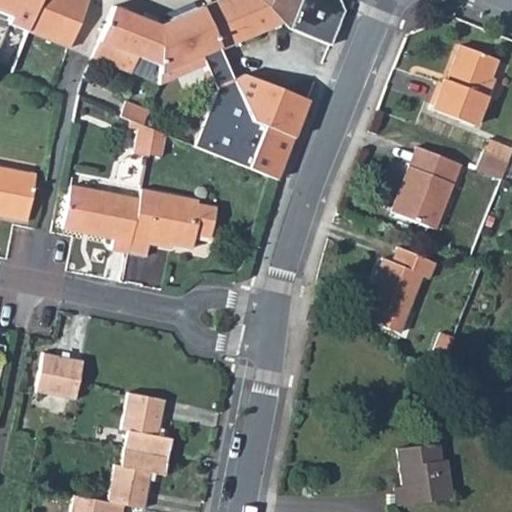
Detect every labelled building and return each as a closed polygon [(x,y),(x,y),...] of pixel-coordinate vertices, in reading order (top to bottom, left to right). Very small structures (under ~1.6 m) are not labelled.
[(0,0),(0,12),(10,16),(7,23),(26,31),(38,0),(0,0)] [(38,0),(26,31),(53,42),(68,48),(87,0),(38,0)] [(257,0),(216,0),(201,7),(219,49),(281,22),(257,0)] [(257,0),(281,22),(288,28),(328,45),(345,11),(339,0),(257,0)] [(111,7),(91,57),(130,74),(137,57),(157,65),(157,26),(111,7)] [(201,7),(157,26),(157,65),(158,83),(204,64),(215,88),(191,147),(275,180),(292,138),(250,122),(232,78),(219,49),(201,7)] [(442,78),(429,109),(472,126),(491,79),(487,77),(494,59),(459,45),(445,79),(442,78)] [(243,74),(232,78),(250,122),(292,138),(306,101),(243,74)] [(124,100),(117,117),(127,121),(141,126),(147,110),(124,100)] [(127,121),(126,131),(134,133),(150,136),(151,131),(141,126),(127,121)] [(150,136),(146,156),(157,158),(161,135),(151,131),(150,136)] [(134,133),(130,156),(146,159),(146,156),(150,136),(134,133)] [(488,155),(504,162),(509,150),(493,143),(488,155)] [(415,146),(389,211),(431,229),(457,163),(415,146)] [(478,151),(472,167),(498,178),(504,162),(488,155),(478,151)] [(0,166),(0,209),(4,210),(3,217),(24,221),(33,174),(0,166)] [(108,249),(125,252),(137,200),(68,186),(60,228),(110,238),(108,249)] [(137,200),(125,252),(143,256),(146,243),(147,236),(168,240),(167,244),(188,248),(191,234),(207,237),(212,207),(196,203),(196,200),(140,189),(137,200)] [(147,236),(146,243),(166,247),(167,244),(168,240),(147,236)] [(381,257),(361,305),(375,311),(371,322),(396,333),(419,275),(426,277),(433,262),(396,246),(390,261),(381,257)] [(426,360),(438,365),(449,337),(438,333),(426,360)] [(80,360),(40,352),(32,390),(72,399),(80,360)] [(162,399),(126,392),(118,429),(125,431),(122,447),(165,456),(169,439),(156,436),(162,399)] [(392,486),(392,489),(394,504),(447,497),(443,459),(437,459),(435,443),(395,448),(399,485),(392,486)] [(165,456),(122,447),(119,464),(113,463),(105,501),(121,504),(141,508),(148,472),(161,474),(165,456)] [(105,501),(71,493),(67,511),(119,511),(121,504),(105,501)]
